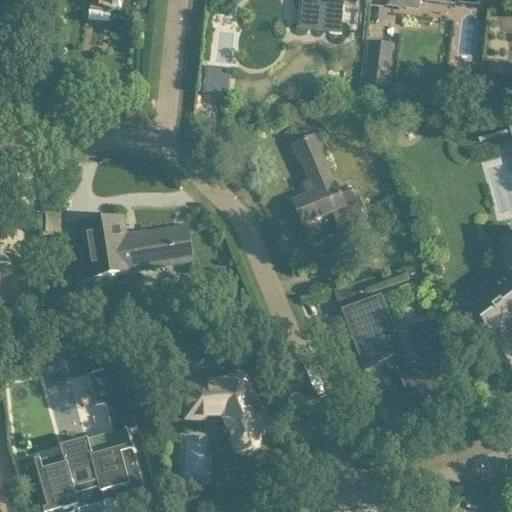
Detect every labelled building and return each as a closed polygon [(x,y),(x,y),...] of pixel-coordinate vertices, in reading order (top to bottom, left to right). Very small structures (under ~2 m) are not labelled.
[(81,0),(81,6),(101,9),(121,10),(122,6),(120,6),(121,0),(81,0)] [(302,0),(302,6),(299,29),(329,32),(329,35),(341,36),(344,10),(344,0),(302,0)] [(388,0),(388,6),(419,9),(419,0),(457,0),(457,2),(483,5),(483,0),(388,0)] [(388,88),(394,46),(370,43),(364,85),(375,86),(373,103),(384,104),(387,88),(388,88)] [(264,61),(273,108),(320,99),(317,83),(337,79),(334,62),(313,66),(310,53),(264,61)] [(511,90),(511,65),(490,63),(487,88),(511,90)] [(207,70),(204,94),(226,96),(228,72),(207,70)] [(446,86),(444,102),(464,104),(465,89),(446,86)] [(499,106),(500,97),(486,95),(485,104),(499,106)] [(333,185),(320,153),(321,152),(315,138),(294,146),(300,162),(302,161),(311,182),(304,184),(309,196),(294,203),(303,225),(316,220),(316,221),(320,219),(320,218),(332,213),(345,244),(371,234),(365,219),(367,218),(356,190),(340,196),(336,184),(333,185)] [(122,219),(83,225),(84,235),(91,278),(131,272),(173,265),(192,262),(187,228),(173,230),(174,231),(164,233),(152,235),(136,238),(136,242),(126,244),(125,239),(122,219)] [(511,273),(511,277),(475,305),(484,315),(481,317),(490,332),(496,328),(500,333),(511,325),(511,255),(509,257),(511,273)] [(70,318),(66,292),(46,295),(51,322),(70,318)] [(382,298),(343,313),(365,371),(395,360),(396,362),(396,363),(398,368),(410,399),(411,403),(425,397),(430,411),(445,406),(446,405),(441,390),(439,386),(435,373),(427,352),(434,350),(423,322),(400,331),(396,333),(382,298)] [(144,343),(142,358),(183,363),(185,347),(144,343)] [(40,463),(36,464),(48,511),(65,511),(77,509),(79,508),(76,498),(100,491),(101,495),(103,495),(116,491),(117,491),(130,487),(126,472),(136,469),(138,469),(128,432),(137,430),(132,410),(142,408),(134,380),(130,364),(120,367),(94,375),(101,406),(105,405),(113,435),(61,449),(64,459),(41,465),(40,463)] [(203,384),(186,385),(186,409),(187,409),(187,413),(187,419),(206,419),(206,417),(207,417),(224,418),(230,434),(231,435),(229,436),(231,440),(232,439),(234,443),(236,446),(238,448),(240,450),(243,450),(247,450),(250,450),(252,448),(255,446),(256,443),(257,440),(257,437),(256,434),(270,428),(262,410),(259,411),(258,408),(257,408),(253,398),(251,393),(252,393),(252,392),(251,393),(251,392),(248,385),(247,384),(248,384),(248,383),(247,384),(246,381),(243,379),(241,378),(238,378),(235,378),(233,379),(230,381),(229,383),(223,384),(204,386),(203,384)]
